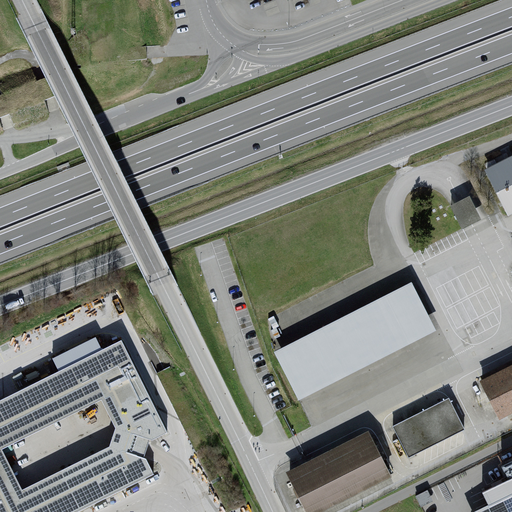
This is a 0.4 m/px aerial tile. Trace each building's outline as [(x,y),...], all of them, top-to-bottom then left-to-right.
[(88,0),(92,63),(146,60),(146,58),(146,47),(159,46),(156,0),(88,0)] [(0,95),(0,117),(9,114),(43,101),(54,97),(46,77),(37,81),(2,94),(0,95)] [(511,159),(486,173),(509,219),(511,218),(511,159)] [(470,197),(451,207),(463,230),(482,221),(470,197)] [(438,333),(413,285),(277,355),(301,402),(438,333)] [(119,344),(0,402),(0,511),(73,511),(150,474),(142,458),(146,440),(163,432),(119,344)] [(511,410),(511,363),(478,380),(497,418),(511,410)] [(462,427),(447,397),(392,425),(407,455),(462,427)] [(366,431),(285,471),(305,511),(315,511),(389,475),(366,431)] [(511,511),(511,477),(485,491),(492,506),(480,511),(511,511)]
